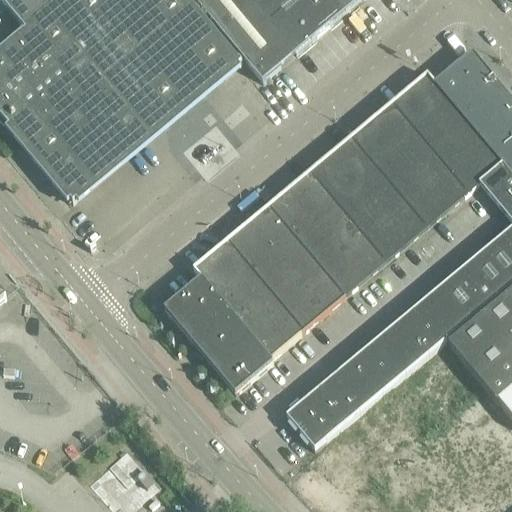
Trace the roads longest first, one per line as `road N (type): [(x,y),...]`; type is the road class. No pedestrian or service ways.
road 1 (unclassified): [(90,302),(455,0)]
road 2 (primary): [(279,511),(90,302)]
road 3 (primary): [(90,302),(0,198)]
